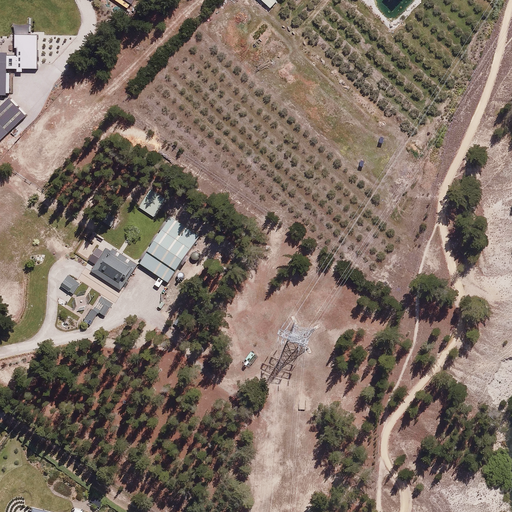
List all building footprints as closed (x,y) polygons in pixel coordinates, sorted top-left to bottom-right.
[(125,0),(114,0),(129,11),(133,5),(125,0)] [(200,234),(168,215),(140,264),(172,282),(200,234)] [(92,271),(109,281),(105,288),(118,296),(137,262),(107,245),(92,271)] [(82,283),(67,275),(60,287),(75,295),(82,283)] [(84,319),(91,323),(98,311),(106,316),(112,304),(98,296),(84,319)] [(317,325),(294,319),(289,336),(313,343),(317,325)]
